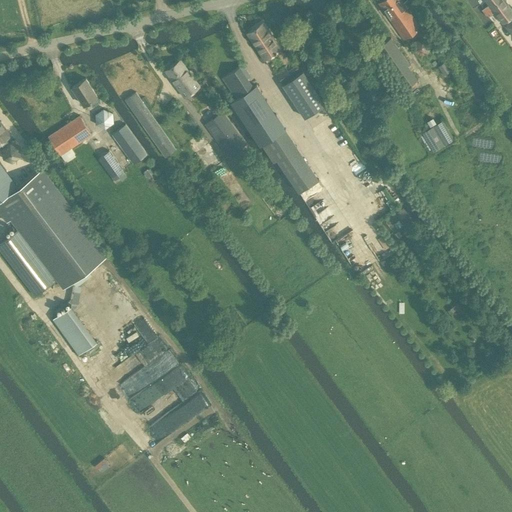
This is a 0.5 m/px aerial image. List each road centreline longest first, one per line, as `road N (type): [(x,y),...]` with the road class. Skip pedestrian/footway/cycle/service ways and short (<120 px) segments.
road 1 (track): [(191,511),(0,261)]
road 2 (unclassified): [(0,57),(253,0)]
